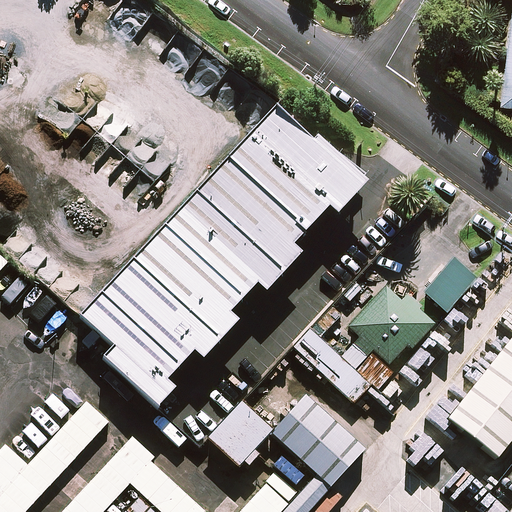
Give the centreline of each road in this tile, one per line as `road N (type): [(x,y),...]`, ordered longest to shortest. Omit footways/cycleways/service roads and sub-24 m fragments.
road 1 (residential): [(372,84),(511,198)]
road 2 (residential): [(254,0),(372,84)]
